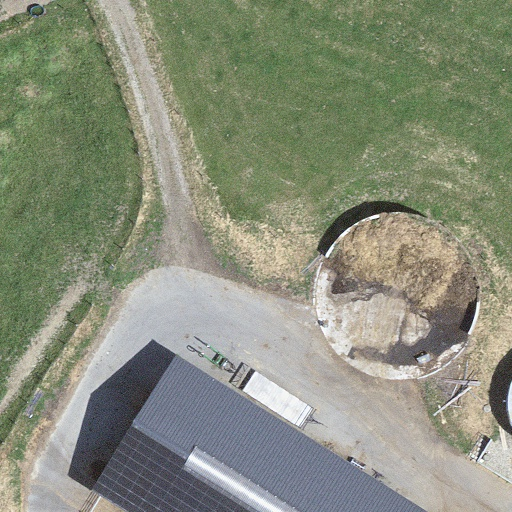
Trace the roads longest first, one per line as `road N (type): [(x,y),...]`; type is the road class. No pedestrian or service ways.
road 1 (track): [(107,0),(139,66),(195,312),(158,332),(50,511)]
road 2 (track): [(463,511),(195,312)]
